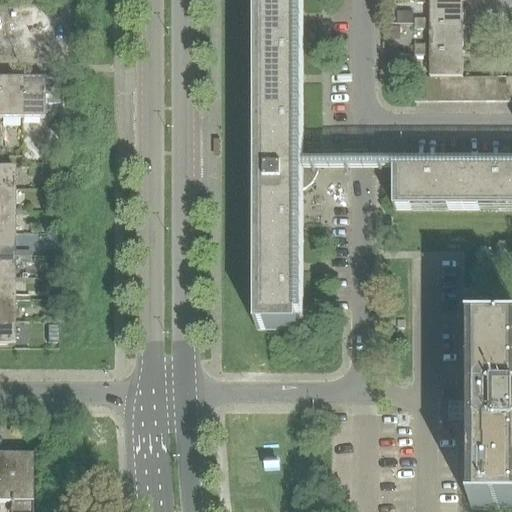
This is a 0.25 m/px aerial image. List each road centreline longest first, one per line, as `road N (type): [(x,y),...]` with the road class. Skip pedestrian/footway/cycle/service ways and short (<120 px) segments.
road 1 (tertiary): [(183,394),(181,0)]
road 2 (tertiary): [(153,0),(153,394)]
road 3 (residential): [(363,393),(363,127)]
road 4 (residential): [(183,394),(363,393)]
road 5 (residential): [(153,394),(0,394)]
road 6 (residential): [(363,127),(511,126)]
road 7 (residential): [(363,127),(363,0)]
